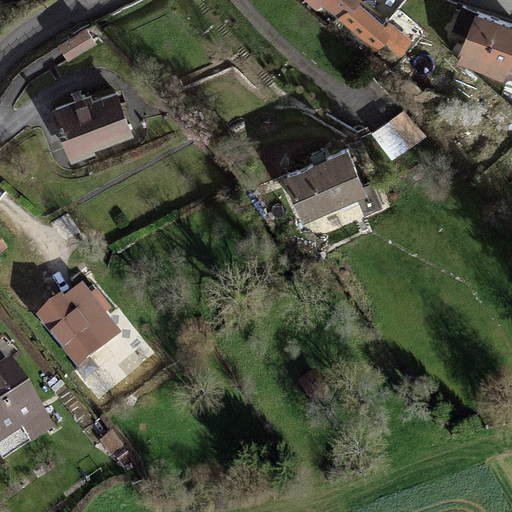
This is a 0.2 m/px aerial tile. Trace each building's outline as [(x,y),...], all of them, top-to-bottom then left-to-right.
[(321,0),(326,0),(341,12),(351,0),(313,0),(318,4),(321,0)] [(340,13),(367,46),(386,25),(357,0),(351,0),(341,12),(340,13)] [(500,74),(511,43),(511,23),(462,3),(452,28),(468,34),(459,59),(500,74)] [(67,57),(94,40),(85,27),(59,44),(67,57)] [(91,142),(129,128),(115,91),(92,100),(90,93),(54,106),(72,154),(92,146),(91,142)] [(408,145),(424,133),(402,109),(388,119),(408,145)] [(408,145),(388,119),(372,131),(391,157),(408,145)] [(362,184),(346,147),(325,157),(314,161),(286,173),(302,212),(338,196),(363,186),(362,184)] [(321,148),(310,152),(314,161),(325,157),(321,148)] [(381,204),(371,181),(362,184),(363,186),(338,196),(343,206),(359,199),(364,211),(381,204)] [(116,335),(98,313),(104,308),(94,296),(88,301),(80,291),(63,305),(61,302),(39,320),(77,367),(116,335)] [(38,413),(9,368),(0,374),(0,437),(21,424),(38,413)] [(322,386),(315,374),(300,383),(307,395),(322,386)] [(327,394),(322,386),(307,395),(311,403),(327,394)] [(31,439),(48,428),(38,413),(21,424),(31,439)]
